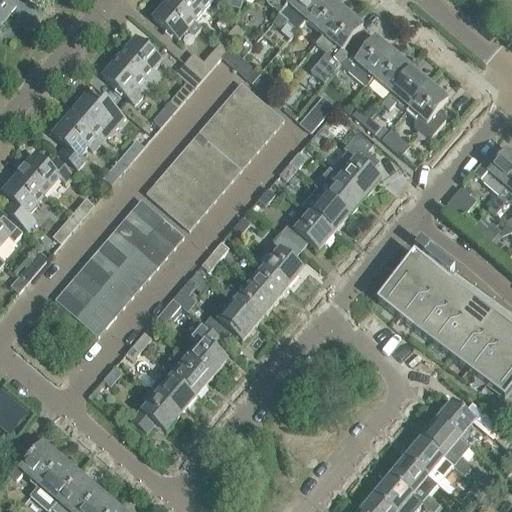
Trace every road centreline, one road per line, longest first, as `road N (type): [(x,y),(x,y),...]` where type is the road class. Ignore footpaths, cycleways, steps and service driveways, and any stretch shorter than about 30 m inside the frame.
road 1 (residential): [(330,321),(511,96)]
road 2 (residential): [(310,511),(398,399),(384,369),(330,321)]
road 3 (residential): [(174,502),(330,321)]
road 4 (residential): [(174,502),(0,356)]
road 5 (residential): [(0,133),(115,0)]
road 6 (residential): [(511,81),(412,0)]
